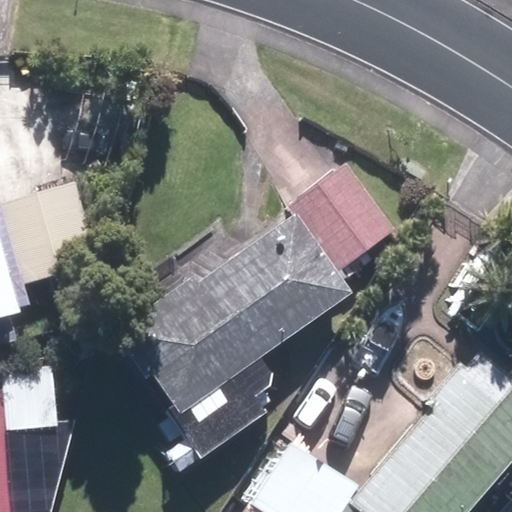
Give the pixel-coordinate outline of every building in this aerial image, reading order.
[(346,168),(298,199),(342,262),(390,230),(346,168)] [(74,184),(13,202),(36,279),(48,275),(49,275),(55,293),(62,290),(72,287),(66,269),(96,261),(74,184)] [(159,364),(181,398),(346,289),(298,216),(200,281),(197,275),(120,326),(149,370),(159,364)] [(0,313),(20,308),(0,230),(0,313)] [(240,511),(471,511),(511,464),(511,381),(481,355),(465,374),(459,368),(428,404),(435,409),(357,501),(296,448),(240,511)] [(0,370),(0,511),(11,511),(0,370)]
